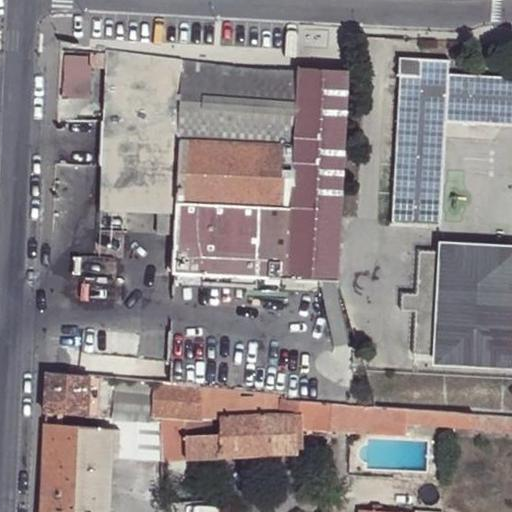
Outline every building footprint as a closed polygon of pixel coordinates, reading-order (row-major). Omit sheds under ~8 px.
[(181,59),(106,51),(102,121),(176,125),(181,59)] [(292,150),(297,73),(181,59),(175,144),(177,144),(292,150)] [(441,231),(447,125),(449,76),(450,61),(400,60),(393,228),(441,231)] [(172,235),(170,275),(285,280),(337,283),(347,76),(297,72),(297,73),(292,150),(177,144),(176,170),(173,216),(172,235)] [(511,128),(511,79),(449,76),(447,125),(511,128)] [(176,125),(102,121),(100,167),(98,193),(97,212),(142,214),(156,215),(173,216),(176,170),(177,144),(175,144),(176,125)] [(173,216),(156,215),(155,234),(172,235),(173,216)] [(415,360),(444,360),(448,256),(440,255),(420,254),(418,299),(417,316),(415,360)] [(511,258),(448,256),(444,360),(507,363),(511,271),(511,258)] [(402,315),(417,316),(418,299),(404,299),(402,315)] [(45,372),(43,414),(85,417),(88,376),(53,373),(45,372)] [(85,417),(110,418),(149,422),(149,417),(153,383),(88,376),(85,417)] [(199,388),(153,383),(149,417),(157,418),(157,417),(181,419),(198,421),(199,394),(199,388)] [(261,395),(199,388),(199,394),(252,400),(251,406),(260,407),(261,395)] [(252,400),(199,394),(198,421),(207,422),(216,422),(216,420),(270,417),(278,415),(280,400),(280,396),(261,395),(260,407),(251,406),(252,400)] [(315,404),(280,400),(278,415),(270,417),(272,455),(295,453),(293,423),(297,423),(303,427),(313,428),(315,404)] [(327,404),(315,404),(313,428),(402,432),(403,424),(404,409),(365,406),(361,406),(327,404)] [(511,418),(404,409),(403,424),(464,429),(465,426),(497,429),(499,432),(511,433),(511,418)] [(108,456),(159,459),(157,418),(149,417),(149,422),(110,418),(109,429),(108,456)] [(159,462),(184,461),(184,458),(181,440),(181,419),(157,417),(157,418),(159,459),(159,462)] [(216,420),(216,422),(217,437),(218,459),(272,455),(270,417),(216,420)] [(207,422),(198,421),(181,419),(181,440),(208,438),(207,422)] [(38,511),(105,511),(108,456),(109,429),(43,425),(38,511)] [(217,437),(208,438),(181,440),(184,458),(184,461),(218,459),(217,437)]
